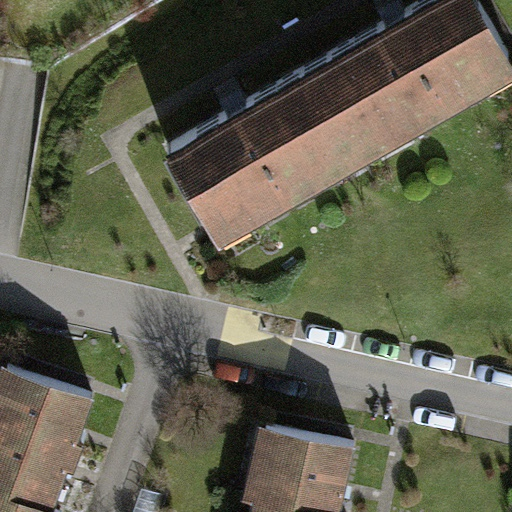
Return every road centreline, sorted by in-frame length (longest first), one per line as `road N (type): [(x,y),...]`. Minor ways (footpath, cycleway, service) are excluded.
road 1 (residential): [(511,405),(180,323)]
road 2 (residential): [(107,511),(180,323)]
road 3 (residential): [(180,323),(0,281)]
